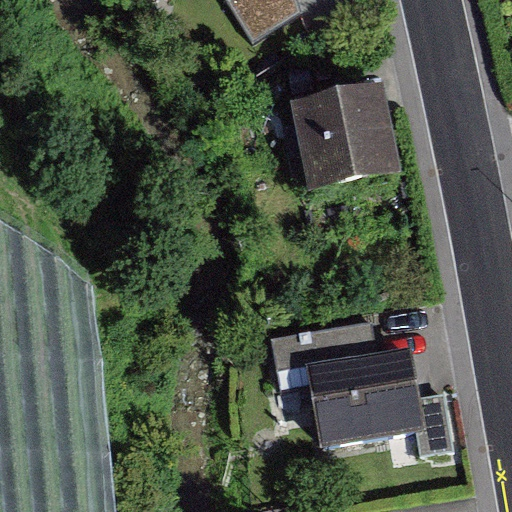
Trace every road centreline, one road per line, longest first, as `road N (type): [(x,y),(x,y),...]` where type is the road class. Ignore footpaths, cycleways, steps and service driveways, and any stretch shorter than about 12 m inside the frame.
road 1 (residential): [(511,414),(466,171)]
road 2 (residential): [(466,171),(426,0)]
